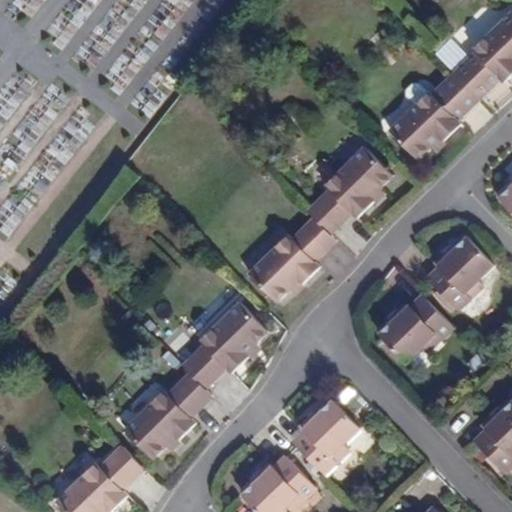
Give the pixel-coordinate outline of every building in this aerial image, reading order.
[(478,0),(452,25),(458,31),(434,55),(455,75),(477,55),(481,59),(500,41),(495,37),(504,29),(511,21),(511,8),(504,0),(478,0)] [(500,41),(507,33),(504,29),(495,37),(500,41)] [(445,84),(455,75),(434,55),(425,64),(445,84)] [(433,95),(445,84),(425,64),(414,75),(407,71),(368,109),(395,136),(408,123),(416,116),(420,119),(439,101),(433,95)] [(408,123),(413,126),(420,119),(416,116),(408,123)] [(327,190),(305,211),(313,219),(327,234),(350,213),(357,221),(373,205),(368,199),(379,189),(391,178),(363,149),(323,186),(327,190)] [(511,177),(510,180),(495,194),(511,210),(511,177)] [(373,205),(383,194),(379,189),(368,199),(373,205)] [(327,234),(313,219),(304,228),(325,251),(335,242),(327,234)] [(320,268),(315,262),(325,251),(304,228),(292,240),(287,235),(248,273),(276,302),(287,291),(298,280),(303,284),(320,268)] [(495,264),(467,235),(459,243),(450,252),(439,264),(441,265),(427,279),(456,310),(471,297),(467,293),(495,264)] [(455,240),(446,248),(450,252),(459,243),(455,240)] [(287,291),(292,295),(303,284),(298,280),(287,291)] [(436,333),(440,338),(452,326),(422,294),(411,306),(407,302),(396,314),(387,323),(378,333),(405,360),(436,333)] [(198,341),(202,346),(192,357),(213,380),(226,369),(230,373),(247,357),(244,353),(254,343),(267,332),(238,303),(198,341)] [(391,310),(382,318),(387,323),(396,314),(391,310)] [(247,357),(258,347),(254,343),(244,353),(247,357)] [(213,380),(192,357),(181,367),(187,375),(202,390),(213,380)] [(193,425),(188,418),(209,398),(202,390),(187,375),(163,397),(157,391),(119,428),(148,459),(160,447),(172,435),(177,440),(193,425)] [(304,424),(290,437),(319,468),(347,442),(342,437),(358,422),(332,395),(319,407),(312,413),(302,422),(304,424)] [(511,396),(504,404),(494,413),(481,426),(484,429),(474,439),(503,470),(511,461),(511,453),(511,452),(511,396)] [(500,400),(490,409),(494,413),(504,404),(500,400)] [(315,402),(308,408),(312,413),(319,407),(315,402)] [(160,447),(164,451),(177,440),(172,435),(160,447)] [(122,490),(143,470),(120,445),(97,465),(93,462),(54,501),(64,511),(104,511),(107,510),(108,511),(115,511),(129,499),(122,490)] [(269,466),(259,475),(252,482),(241,493),(259,511),(273,511),(281,505),(285,510),(312,485),(284,456),(271,468),(269,466)] [(255,471),(247,478),(252,482),(259,475),(255,471)]
